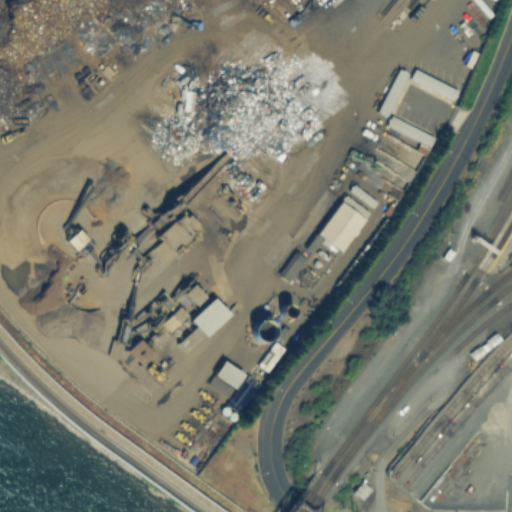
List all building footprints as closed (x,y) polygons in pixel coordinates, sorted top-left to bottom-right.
[(341,250),(360,215),(334,201),(315,236),(341,250)] [(287,281),(302,256),(291,250),(276,274),(287,281)] [(202,295),(190,282),(179,292),(191,305),(202,295)] [(187,319),(203,335),(226,312),(211,296),(187,319)] [(185,314),(177,304),(157,322),(166,331),(185,314)] [(150,351),(136,337),(124,349),(138,364),(150,351)] [(225,397),(241,373),(221,359),(204,383),(225,397)]
